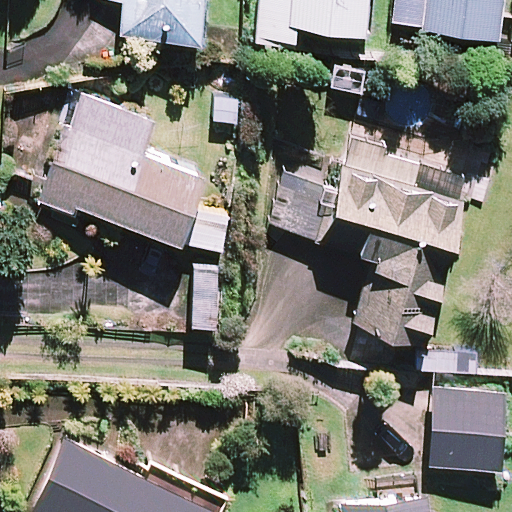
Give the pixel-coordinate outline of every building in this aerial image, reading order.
[(199,0),(121,0),(120,18),(198,23),(199,0)] [(364,0),(259,0),(258,16),(363,24),(364,0)] [(511,0),(393,0),(392,22),(493,29),(493,34),(511,35),(511,0)] [(149,103),(75,78),(39,185),(69,196),(72,187),(219,237),(230,206),(184,190),(196,152),(139,133),(149,103)] [(416,154),(346,136),(337,171),(281,156),(265,223),(368,249),(353,309),(420,326),(456,185),(411,174),(416,154)] [(216,264),(189,261),(183,321),(210,324),(216,264)] [(500,462),(503,385),(430,382),(427,459),(500,462)] [(196,511),(207,485),(58,426),(31,496),(71,511),(196,511)] [(426,511),(423,482),(333,495),(335,511),(426,511)]
